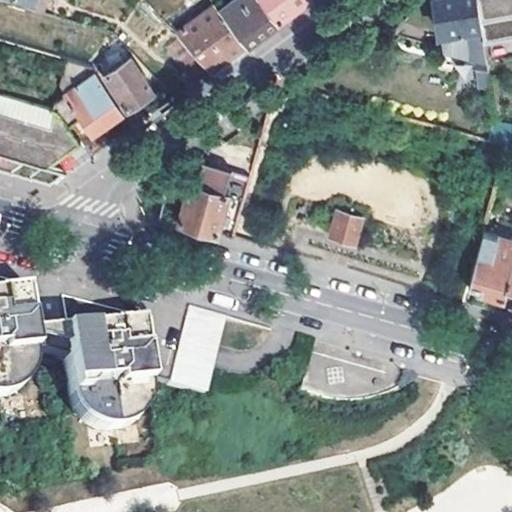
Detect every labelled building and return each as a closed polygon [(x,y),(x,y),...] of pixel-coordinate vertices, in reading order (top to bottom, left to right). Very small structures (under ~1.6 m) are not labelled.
[(229,0),(219,6),(245,44),(262,32),(277,21),(262,0),(229,0)] [(262,0),(277,21),(294,9),(306,0),(262,0)] [(483,36),(476,0),(436,0),(444,47),(477,51),(473,61),(487,59),(486,53),(483,36)] [(511,0),(476,0),(483,36),(511,36),(511,0)] [(215,1),(175,29),(179,34),(212,68),(216,65),(245,44),(219,6),(215,1)] [(212,68),(179,34),(165,44),(192,82),(212,68)] [(511,36),(483,36),(486,53),(511,54),(511,36)] [(126,106),(122,108),(133,124),(146,115),(135,100),(153,88),(150,83),(152,81),(150,76),(146,78),(131,55),(106,72),(126,106)] [(84,117),(69,127),(89,155),(108,142),(97,125),(122,108),(93,65),(86,70),(90,76),(66,92),(84,117)] [(0,94),(0,150),(15,155),(62,168),(71,169),(89,156),(69,128),(55,109),(0,94)] [(511,123),(511,117),(496,114),(489,138),(507,143),(511,123)] [(207,160),(200,158),(194,183),(201,185),(207,160)] [(178,221),(214,231),(226,191),(241,195),(248,171),(207,160),(201,185),(194,183),(190,196),(185,195),(178,221)] [(337,208),(329,235),(355,241),(362,215),(337,208)] [(511,237),(484,229),(469,282),(484,287),(503,292),(511,259),(511,237)] [(0,398),(5,399),(15,396),(23,393),(30,386),(37,375),(42,360),(44,349),(76,358),(80,401),(85,412),(91,420),(100,423),(111,426),(125,427),(134,426),(140,421),(148,413),(160,381),(168,383),(179,386),(200,311),(139,294),(15,260),(0,256),(0,398)] [(511,259),(503,292),(511,294),(511,259)] [(214,396),(221,372),(234,320),(200,311),(179,386),(214,396)]
